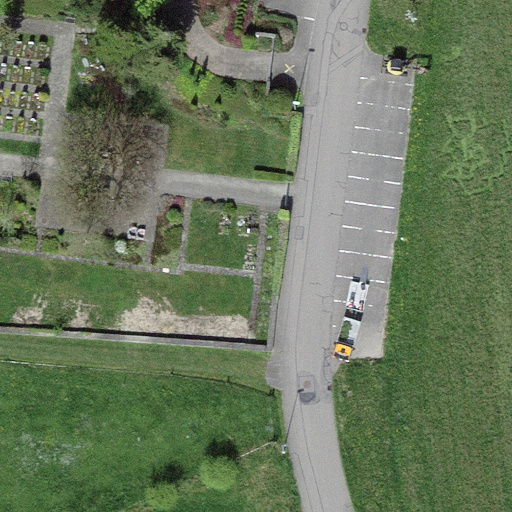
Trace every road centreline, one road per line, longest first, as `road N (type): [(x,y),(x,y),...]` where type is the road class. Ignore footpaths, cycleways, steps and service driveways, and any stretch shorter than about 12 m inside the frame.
road 1 (residential): [(325,511),(302,361),(343,0)]
road 2 (track): [(302,361),(124,365),(0,354)]
